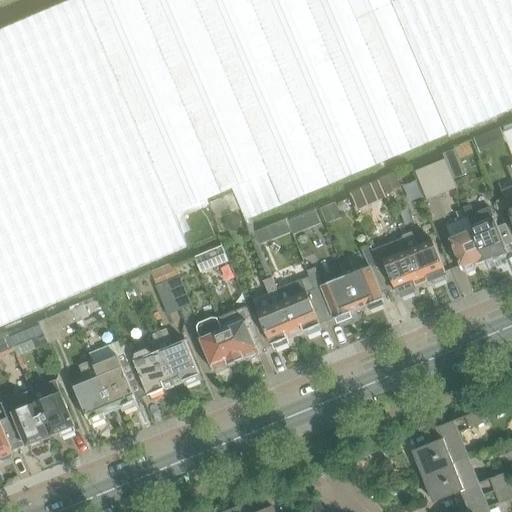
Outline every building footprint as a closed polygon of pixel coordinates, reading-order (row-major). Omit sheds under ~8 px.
[(511,0),(74,0),(0,31),(0,327),(189,247),(174,213),(233,188),(248,221),(511,108),(511,0)] [(452,152),(444,155),(445,159),(449,168),(461,163),(456,150),(452,152)] [(445,159),(416,171),(428,200),(457,188),(449,168),(445,159)] [(395,173),(380,179),(386,194),(401,188),(395,173)] [(511,186),(503,190),(511,212),(511,221),(507,224),(511,236),(511,186)] [(351,196),(357,211),(358,210),(360,215),(370,211),(368,206),(372,204),(367,190),(351,196)] [(321,210),(328,225),(343,218),(337,203),(321,210)] [(471,207),(467,209),(488,261),(495,258),(500,261),(507,258),(508,253),(510,252),(507,246),(511,243),(511,236),(507,224),(499,227),(492,208),(474,216),(471,207)] [(477,271),(478,265),(488,261),(467,209),(457,213),(461,221),(448,226),(453,238),(451,238),(464,271),(465,271),(470,274),(477,271)] [(301,219),(291,223),(295,233),(305,229),(301,219)] [(261,246),(268,243),(263,230),(256,233),(261,246)] [(448,274),(435,240),(419,247),(413,232),(404,236),(405,236),(425,283),(434,280),(436,284),(449,279),(447,275),(448,274)] [(397,241),(373,251),(379,266),(380,265),(390,290),(397,287),(400,293),(402,293),(403,297),(417,292),(415,287),(425,283),(405,236),(404,236),(405,238),(397,241)] [(222,246),(196,257),(202,273),(229,262),(222,246)] [(348,276),(360,309),(370,305),(372,311),(385,305),(383,300),(385,299),(383,293),(390,290),(380,265),(379,266),(373,251),(371,247),(364,250),(370,267),(356,273),(351,261),(343,264),(348,276)] [(176,265),(167,268),(182,307),(192,302),(182,276),(181,277),(176,265)] [(167,268),(153,274),(169,312),(182,307),(167,268)] [(348,276),(324,286),(317,268),(310,271),(330,321),(337,319),(338,319),(340,324),(353,318),(351,313),(360,309),(348,276)] [(309,272),(311,277),(280,289),(298,334),(306,331),(308,336),(321,330),(319,325),(321,324),(330,321),(310,271),(309,272)] [(289,343),(287,338),(298,334),(280,289),(278,290),(273,278),(264,281),(270,295),(256,300),(261,312),(254,315),(267,347),(274,344),(276,348),(289,343)] [(135,290),(127,293),(130,300),(138,296),(135,290)] [(90,317),(85,306),(73,311),(78,322),(90,317)] [(253,315),(249,307),(229,315),(221,318),(238,360),(245,357),(250,359),(257,356),(258,352),(261,351),(260,350),(267,347),(254,315),(253,315)] [(59,329),(77,322),(78,322),(73,311),(72,309),(42,322),(51,343),(63,338),(59,329)] [(198,327),(198,330),(201,338),(215,370),(216,370),(220,372),(227,368),(228,364),(238,360),(221,318),(219,319),(213,319),(200,324),(198,327)] [(34,340),(38,349),(51,343),(42,322),(11,335),(17,347),(34,340)] [(174,345),(167,330),(156,334),(177,384),(186,380),(187,385),(201,379),(199,375),(201,374),(187,340),(174,345)] [(0,335),(0,358),(17,351),(8,332),(0,335)] [(136,361),(131,363),(145,397),(150,395),(151,395),(153,399),(167,393),(166,389),(177,384),(156,334),(154,335),(161,351),(153,354),(148,351),(139,354),(137,360),(136,361)] [(119,342),(90,354),(93,360),(94,360),(115,410),(123,406),(125,411),(138,406),(136,401),(138,400),(145,397),(131,363),(128,364),(124,354),(119,342)] [(93,425),(107,419),(104,414),(115,410),(94,360),(93,360),(80,365),(88,382),(76,387),(90,420),(91,420),(93,425)] [(76,426),(57,381),(34,390),(53,435),(61,432),(63,437),(77,432),(75,427),(76,426)] [(31,450),(45,444),(43,440),(53,435),(34,390),(24,394),(29,406),(16,411),(11,400),(4,403),(22,446),(27,444),(28,445),(29,445),(31,450)] [(8,418),(0,420),(0,459),(2,459),(4,461),(12,458),(13,454),(15,454),(14,450),(22,446),(4,403),(2,404),(8,418)] [(432,429),(437,441),(415,450),(425,477),(470,459),(460,434),(487,423),(482,410),(432,429)] [(435,502),(462,492),(466,503),(511,484),(511,472),(507,474),(506,473),(480,484),(470,459),(425,477),(435,502)] [(511,487),(511,486),(511,484),(466,503),(469,511),(490,511),(489,508),(511,498),(511,487)]
